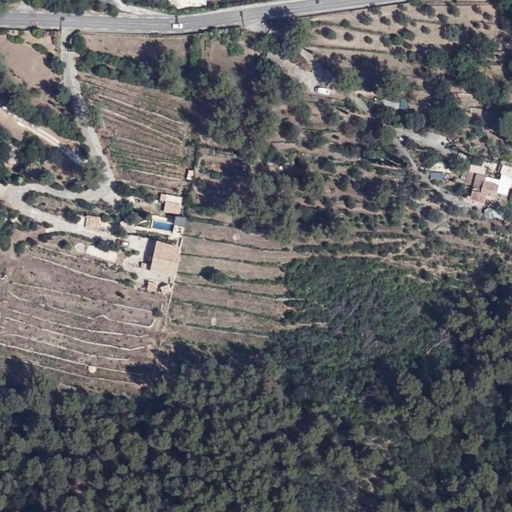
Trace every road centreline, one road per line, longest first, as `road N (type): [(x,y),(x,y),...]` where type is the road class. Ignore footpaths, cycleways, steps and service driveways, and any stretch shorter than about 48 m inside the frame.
road 1 (tertiary): [(0,19),(179,25),(353,0)]
road 2 (unknown): [(241,16),(315,63),(391,128),(493,167)]
